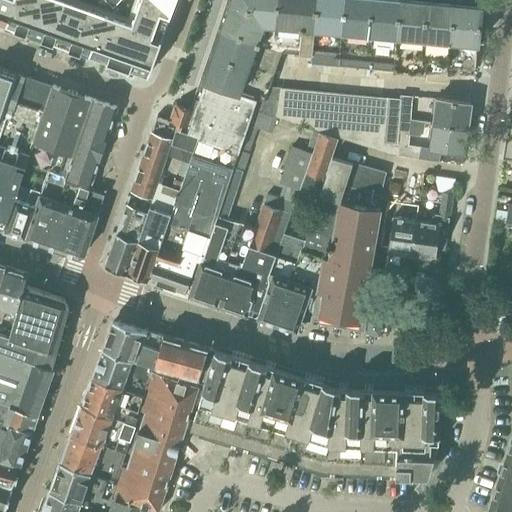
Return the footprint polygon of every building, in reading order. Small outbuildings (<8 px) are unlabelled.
[(175,0),(0,0),(0,19),(149,73),(175,0)] [(441,0),(231,0),(205,78),(206,79),(258,96),(265,98),(283,50),(313,53),(312,60),(448,73),(449,65),(476,68),(479,41),(480,41),(483,4),(441,0)] [(0,125),(18,73),(0,66),(0,125)] [(18,73),(0,125),(0,151),(27,161),(53,84),(18,73)] [(249,120),(248,124),(271,131),(276,115),(279,116),(282,86),(270,85),(265,98),(258,96),(206,79),(202,90),(213,94),(252,109),(249,120)] [(67,174),(93,98),(53,84),(27,161),(48,168),(67,174)] [(395,152),(397,130),(400,96),(282,86),(279,116),(390,151),(395,152)] [(147,278),(188,291),(189,287),(212,227),(235,167),(248,124),(249,120),(252,109),(213,94),(202,90),(188,130),(199,133),(193,149),(180,188),(172,211),(170,217),(160,245),(147,278)] [(401,93),(400,96),(397,130),(410,131),(413,94),(401,93)] [(433,121),(467,126),(471,101),(437,96),(433,121)] [(93,98),(67,174),(91,182),(117,106),(93,98)] [(192,108),(178,103),(172,119),(186,124),(192,108)] [(141,159),(163,166),(171,141),(193,149),(199,133),(188,130),(155,119),(153,124),(141,159)] [(415,120),(413,134),(424,136),(428,132),(429,122),(415,120)] [(467,126),(433,121),(430,146),(464,150),(467,126)] [(320,192),(332,153),(338,136),(319,130),(312,151),(301,186),(320,192)] [(397,130),(395,152),(420,156),(421,143),(409,142),(410,131),(397,130)] [(312,151),(292,145),(280,181),(301,187),(301,186),(312,151)] [(0,151),(0,227),(4,229),(15,196),(27,161),(0,151)] [(322,255),(321,259),(330,261),(345,182),(353,160),(332,153),(306,240),(303,248),(322,255)] [(163,166),(141,159),(130,187),(145,192),(143,197),(142,201),(145,201),(146,198),(151,200),(158,181),(163,166)] [(353,160),(345,182),(381,193),(386,170),(353,160)] [(244,170),(235,167),(212,227),(188,291),(257,315),(264,294),(268,283),(268,282),(267,274),(273,258),(295,201),(279,196),(276,206),(264,202),(257,227),(229,218),(244,170)] [(67,174),(48,168),(43,180),(44,180),(41,190),(25,236),(42,242),(65,179),(67,174)] [(65,179),(42,242),(80,255),(85,252),(105,193),(89,187),(65,179)] [(158,181),(151,200),(126,270),(146,277),(147,278),(160,245),(170,217),(172,211),(180,188),(158,181)] [(390,181),(386,207),(394,208),(398,182),(390,181)] [(381,193),(345,182),(330,261),(321,259),(313,304),(321,306),(320,313),(360,320),(380,205),(378,205),(381,193)] [(25,236),(41,190),(32,187),(26,201),(15,196),(4,229),(25,236)] [(440,214),(440,215),(450,217),(451,217),(454,193),(453,192),(443,191),(440,214)] [(126,270),(151,200),(146,198),(145,201),(142,201),(143,197),(129,193),(116,230),(117,230),(106,263),(126,270)] [(431,220),(417,218),(411,255),(423,257),(425,254),(436,255),(439,236),(447,238),(450,217),(440,215),(440,214),(439,214),(436,213),(432,216),(431,220)] [(411,255),(417,218),(393,214),(388,248),(399,250),(400,253),(411,255)] [(306,240),(283,232),(273,258),(295,265),(301,248),(303,248),(306,240)] [(258,315),(298,329),(301,320),(308,320),(308,319),(306,318),(308,308),(313,309),(321,259),(322,255),(303,248),(301,248),(295,265),(273,258),(267,274),(268,282),(268,283),(264,294),(265,295),(258,315)] [(28,273),(6,266),(0,284),(0,330),(10,333),(28,273)] [(35,276),(28,273),(10,333),(0,330),(0,347),(53,366),(70,306),(64,296),(38,287),(39,284),(35,276)] [(151,365),(153,366),(164,335),(118,321),(118,322),(113,324),(112,324),(103,347),(151,365)] [(168,370),(199,377),(208,346),(164,334),(164,335),(153,366),(168,370)] [(0,398),(11,403),(38,413),(54,367),(53,366),(0,347),(0,398)] [(144,394),(151,371),(149,370),(151,365),(103,347),(93,375),(144,394)] [(339,386),(212,347),(202,379),(205,380),(189,430),(324,471),(429,475),(439,441),(441,390),(339,386)] [(151,371),(144,394),(139,409),(145,411),(127,466),(122,465),(116,482),(112,497),(140,505),(159,511),(198,385),(151,371)] [(135,423),(139,409),(144,394),(93,375),(82,403),(81,403),(71,432),(126,452),(135,423)] [(0,418),(33,430),(38,413),(11,403),(0,398),(0,418)] [(33,430),(0,418),(0,456),(21,462),(22,462),(33,430)] [(116,482),(122,465),(126,452),(71,432),(61,460),(60,460),(60,461),(116,482)] [(488,511),(511,511),(511,440),(490,509),(488,511)] [(0,482),(13,486),(17,474),(21,462),(0,456),(0,482)] [(107,510),(112,511),(137,511),(140,505),(112,497),(116,482),(60,461),(50,489),(107,509),(107,510)] [(0,506),(6,509),(13,486),(0,482),(0,506)] [(112,511),(107,510),(107,509),(50,489),(41,511),(112,511)]
